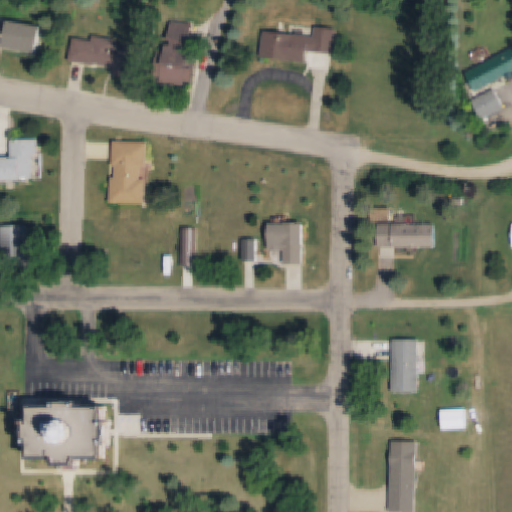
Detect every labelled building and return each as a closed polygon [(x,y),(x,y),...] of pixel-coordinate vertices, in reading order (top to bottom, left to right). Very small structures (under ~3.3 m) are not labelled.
[(0,23),(18,27),(19,21),(52,27),(48,50),(23,46),(23,49),(0,44),(0,23)] [(177,21),(199,23),(192,82),(170,80),(177,21)] [(269,31),(319,36),(320,26),(341,29),(338,53),(314,50),(313,61),(266,56),(269,31)] [(82,37),(100,40),(101,35),(123,39),(122,44),(150,49),(145,77),(122,73),(124,67),(104,63),(104,65),(78,60),(82,37)] [(475,71),(511,50),(511,74),(485,89),(475,71)] [(478,101),(500,89),(511,108),(489,120),(478,101)] [(0,159),(9,160),(9,158),(18,158),(18,139),(43,140),(42,177),(28,177),(28,181),(0,180),(0,159)] [(121,178),(125,178),(125,164),(121,164),(122,140),(156,141),(155,165),(149,165),(148,178),(155,179),(154,202),(121,202),(121,178)] [(402,225),(402,215),(423,215),(423,225),(443,226),(443,247),(385,246),(385,225),(402,225)] [(276,224),(294,224),(294,222),(312,223),(311,264),(293,263),(293,249),(276,249),(276,224)] [(0,251),(8,251),(9,226),(37,227),(36,273),(0,272),(0,251)] [(183,228),(199,228),(198,265),(182,265),(183,228)] [(247,239),(262,239),(262,260),(247,260),(247,239)] [(107,248),(125,249),(125,261),(107,260),(107,248)] [(399,341),(425,341),(424,392),(398,391),(399,341)] [(110,445),(110,460),(86,460),(86,467),(60,466),(60,459),(36,459),(36,444),(31,444),(31,421),(37,421),(37,407),(61,407),(61,402),(87,402),(87,408),(111,408),(111,422),(117,423),(117,445),(110,445)] [(445,411),(470,410),(471,428),(446,429),(445,411)] [(396,443),(422,444),(421,489),(395,488),(396,443)]
